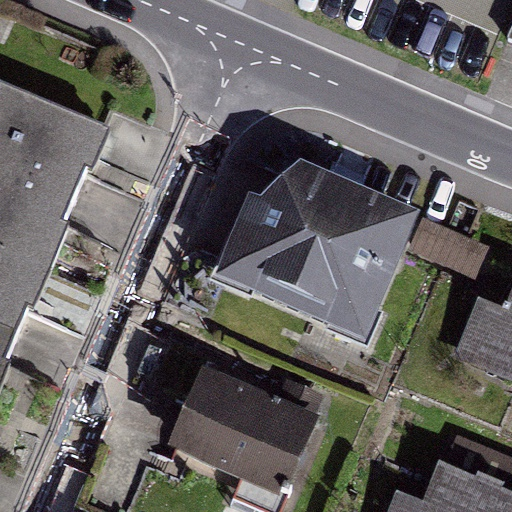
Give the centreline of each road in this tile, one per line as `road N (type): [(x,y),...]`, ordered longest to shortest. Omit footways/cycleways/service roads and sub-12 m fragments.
road 1 (residential): [(52,511),(244,44)]
road 2 (residential): [(244,44),(511,157)]
